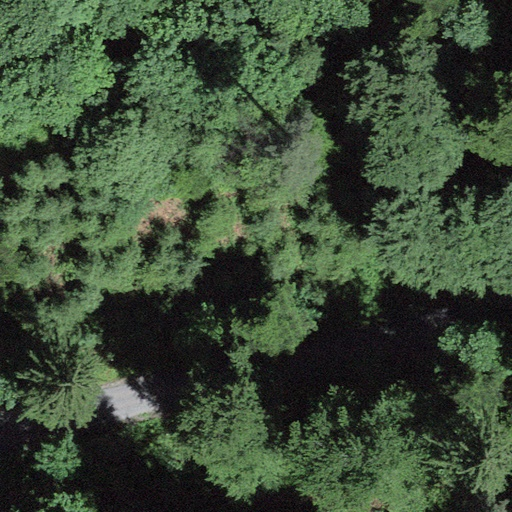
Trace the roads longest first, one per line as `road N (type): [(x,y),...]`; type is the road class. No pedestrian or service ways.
road 1 (track): [(0,429),(511,311)]
road 2 (track): [(511,50),(188,97),(0,146)]
